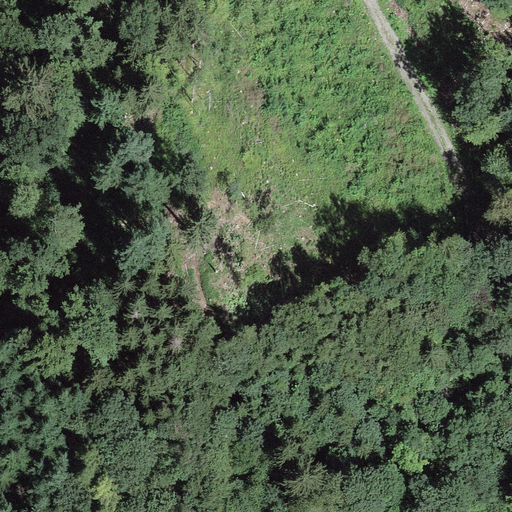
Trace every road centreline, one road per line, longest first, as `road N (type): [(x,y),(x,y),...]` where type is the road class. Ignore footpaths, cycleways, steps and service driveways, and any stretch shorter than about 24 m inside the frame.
road 1 (track): [(245,511),(244,472),(227,435),(193,249),(100,108),(0,51)]
road 2 (track): [(373,0),(455,160),(511,344)]
